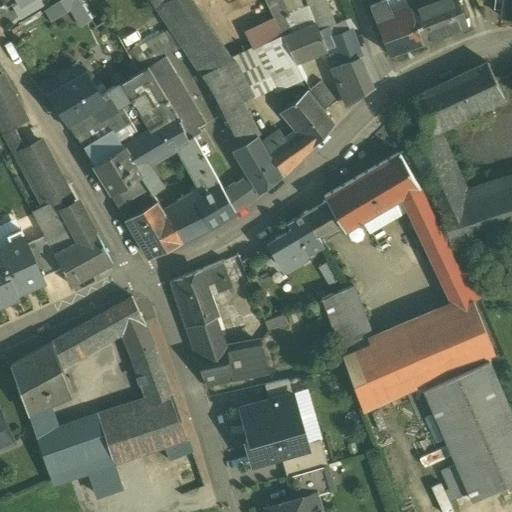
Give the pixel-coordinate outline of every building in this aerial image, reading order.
[(77,26),(89,20),(79,0),(54,0),(41,6),(48,20),(69,10),(77,26)] [(232,59),(190,0),(166,0),(154,6),(190,58),(201,75),(218,65),(219,65),(232,59)] [(288,12),(282,0),(264,0),(274,19),(282,14),(288,12)] [(342,21),(334,24),(324,0),(305,0),(307,4),(314,24),(325,50),(332,68),(359,57),(349,29),(346,31),(342,21)] [(386,0),(380,0),(370,4),(376,20),(392,14),(386,0)] [(405,0),(386,0),(392,14),(409,8),(405,0)] [(428,0),(409,8),(422,42),(467,24),(457,0),(428,0)] [(511,0),(503,0),(501,17),(511,18),(511,0)] [(288,12),(282,14),(292,32),(314,24),(307,4),(288,12)] [(392,14),(376,20),(389,54),(422,42),(409,8),(392,14)] [(282,14),(274,19),(282,35),(292,32),(282,14)] [(314,24),(292,32),(282,35),(295,62),(325,50),(314,24)] [(232,59),(219,65),(239,102),(281,80),(277,72),(295,62),(282,35),(232,59)] [(163,57),(147,66),(156,80),(166,98),(175,114),(181,125),(186,133),(201,124),(163,57)] [(359,57),(332,68),(346,104),(371,88),(359,57)] [(285,88),(303,77),(295,62),(277,72),(281,80),(285,88)] [(487,62),(412,99),(427,130),(427,131),(431,130),(503,95),(487,62)] [(239,102),(219,65),(218,65),(201,75),(212,92),(217,102),(233,134),(239,146),(257,136),(239,102)] [(156,80),(147,66),(105,92),(109,98),(110,97),(117,109),(132,99),(150,129),(156,125),(163,136),(181,125),(175,114),(166,98),(156,80)] [(85,71),(49,93),(68,123),(104,101),(85,71)] [(73,199),(44,143),(27,152),(14,127),(27,120),(1,73),(0,73),(0,128),(42,206),(32,212),(45,236),(61,268),(70,285),(112,262),(83,208),(80,210),(73,199)] [(336,101),(321,81),(310,89),(325,110),(336,101)] [(294,100),(283,110),(291,120),(292,120),(301,132),(312,146),(333,124),(307,91),(306,90),(294,100)] [(104,101),(68,123),(75,135),(117,109),(110,97),(109,98),(104,101)] [(117,109),(75,135),(94,163),(122,145),(150,129),(132,99),(117,109)] [(150,129),(122,145),(138,170),(149,164),(171,150),(163,136),(156,125),(150,129)] [(199,188),(177,201),(177,203),(195,235),(210,227),(234,213),(233,212),(234,212),(220,185),(218,182),(193,136),(188,139),(186,133),(181,125),(163,136),(171,150),(176,147),(199,188)] [(277,126),(260,137),(263,141),(268,138),(271,141),(282,135),(283,134),(277,126)] [(511,184),(464,200),(431,130),(427,131),(427,130),(406,140),(438,209),(452,249),(511,229),(511,184)] [(301,132),(287,141),(300,158),(312,146),(301,132)] [(239,146),(233,134),(229,136),(232,142),(230,143),(233,149),(239,146)] [(271,141),(265,145),(283,175),(300,158),(287,141),(283,134),(282,135),(271,141)] [(281,177),(257,136),(239,146),(233,149),(248,174),(249,175),(260,193),(281,177)] [(138,170),(122,145),(94,163),(112,193),(125,185),(140,175),(141,175),(140,174),(138,170)] [(399,153),(324,197),(326,200),(339,222),(344,231),(402,197),(419,187),(399,153)] [(149,164),(138,170),(140,174),(151,168),(149,164)] [(163,186),(151,168),(140,174),(141,175),(140,175),(147,186),(147,187),(152,194),(163,186)] [(248,174),(235,183),(225,191),(236,211),(260,193),(249,175),(248,174)] [(140,175),(125,185),(132,196),(147,186),(140,175)] [(125,185),(112,193),(118,204),(129,198),(132,196),(125,185)] [(177,201),(163,186),(152,194),(156,200),(163,209),(177,201)] [(457,267),(419,187),(402,197),(453,307),(374,341),(342,356),(362,409),(406,390),(417,416),(432,409),(471,498),(511,480),(511,413),(487,355),(494,352),(473,300),(479,297),(465,263),(457,267)] [(136,212),(129,198),(118,204),(126,218),(136,212)] [(136,212),(126,218),(149,257),(182,241),(163,210),(163,209),(156,200),(136,212)] [(315,207),(304,213),(317,235),(328,228),(339,222),(326,200),(315,207)] [(177,201),(163,209),(163,210),(182,241),(195,235),(177,203),(177,201)] [(304,213),(286,223),(291,232),(287,234),(286,232),(266,243),(283,272),(324,248),(317,235),(304,213)] [(7,235),(10,242),(0,246),(0,256),(16,293),(24,290),(22,286),(42,277),(27,244),(20,229),(7,235)] [(61,268),(45,236),(27,244),(42,277),(61,268)] [(0,303),(1,303),(0,301),(17,294),(16,293),(0,256),(0,303)] [(221,261),(198,271),(207,296),(231,286),(221,261)] [(198,271),(170,282),(186,329),(212,319),(214,318),(207,296),(198,271)] [(353,284),(321,297),(331,325),(363,311),(353,284)] [(149,403),(100,419),(114,464),(164,446),(188,438),(154,344),(132,297),(114,307),(123,326),(135,351),(131,353),(149,403)] [(114,307),(98,316),(107,335),(123,326),(114,307)] [(363,311),(331,325),(342,356),(374,341),(363,311)] [(98,316),(52,341),(60,361),(107,335),(98,316)] [(212,319),(186,329),(205,386),(266,372),(260,343),(222,352),(212,319)] [(269,331),(266,324),(260,326),(265,337),(269,332),(269,331)] [(52,341),(10,365),(27,411),(46,404),(72,393),(60,361),(52,341)] [(269,399),(292,392),(288,379),(265,386),(269,399)] [(307,443),(292,392),(269,399),(240,407),(249,438),(245,439),(252,464),(281,456),(308,448),(307,443)] [(100,419),(56,433),(46,404),(27,411),(53,483),(88,472),(114,464),(100,419)] [(0,410),(0,449),(15,443),(0,410)] [(188,438),(164,446),(168,460),(192,452),(188,438)] [(281,456),(286,476),(327,464),(320,439),(307,443),(308,448),(281,456)] [(114,464),(88,472),(96,498),(122,489),(114,464)] [(327,464),(286,476),(293,498),(315,492),(316,495),(334,490),(327,464)] [(293,499),(266,507),(267,511),(320,511),(316,495),(315,492),(293,498),(293,499)]
